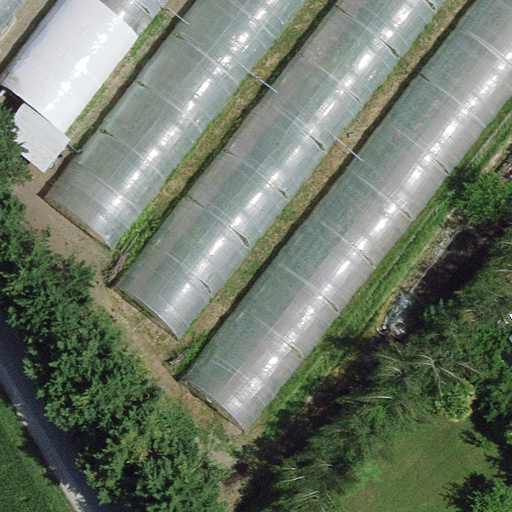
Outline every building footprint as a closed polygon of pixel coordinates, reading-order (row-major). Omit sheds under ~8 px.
[(0,0),(0,27),(22,41),(48,0),(0,0)] [(67,125),(144,27),(108,0),(65,0),(5,77),(67,125)] [(136,233),(302,0),(200,0),(69,185),(136,233)] [(118,0),(152,24),(169,0),(118,0)] [(336,0),(122,281),(187,330),(439,0),(336,0)] [(263,428),(511,86),(511,0),(472,0),(195,379),(263,428)]
